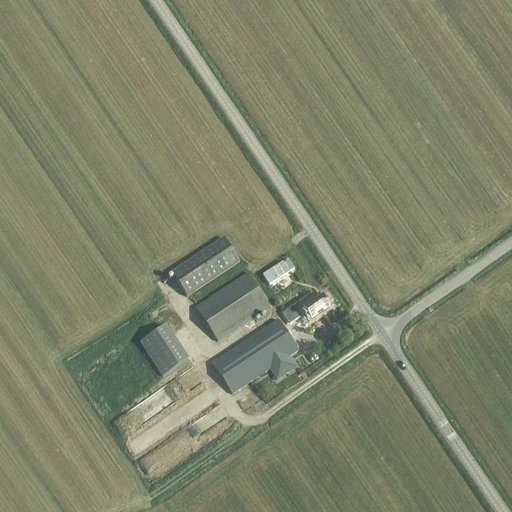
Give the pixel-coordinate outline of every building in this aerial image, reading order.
[(240,262),(224,239),(171,274),(187,297),(240,262)] [(270,308),(247,274),(195,309),(217,342),(270,308)] [(316,302),(311,295),(283,314),(290,325),(307,314),(311,320),(329,309),(321,298),(316,302)] [(244,343),(212,364),(232,395),(265,373),(270,370),(277,382),(296,369),(289,357),(298,351),(290,339),(282,326),(278,320),(277,321),(244,343)] [(188,362),(165,326),(140,343),(163,379),(188,362)]
